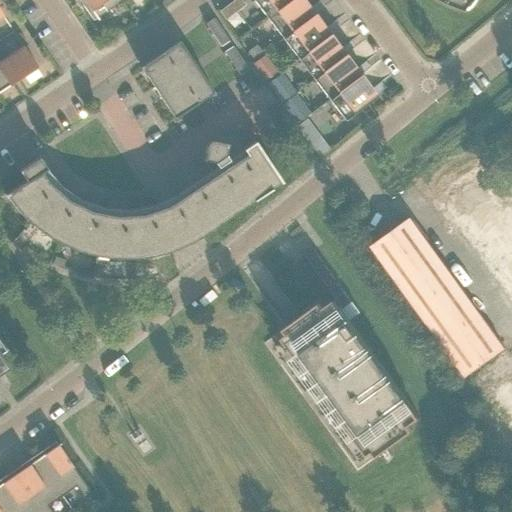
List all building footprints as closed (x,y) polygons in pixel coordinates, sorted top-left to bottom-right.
[(84,0),(86,3),(82,6),(93,21),(97,18),(98,20),(99,19),(98,18),(123,0),(84,0)] [(245,6),(240,0),(233,0),(230,2),(237,12),(245,6)] [(291,0),(252,0),(267,19),(291,0)] [(282,39),(314,15),(314,14),(312,15),(308,9),(309,8),(302,0),(291,0),(267,19),(282,39)] [(298,59),(329,35),(328,36),(323,30),(325,29),(314,15),(282,39),(298,59)] [(221,47),(229,41),(214,18),(205,23),(221,47)] [(313,79),(345,55),(344,55),(343,56),(338,50),(340,49),(329,35),(298,59),(313,79)] [(155,94),(196,67),(179,41),(140,67),(153,87),(152,88),(155,94)] [(252,60),(262,52),(256,45),(246,52),(252,60)] [(0,92),(38,68),(23,46),(0,61),(0,92)] [(240,75),(248,69),(232,46),(224,51),(240,75)] [(329,100),(360,76),(360,75),(358,76),(354,70),(355,69),(345,55),(313,79),(329,100)] [(196,67),(155,94),(159,99),(161,98),(174,119),(213,92),(196,67)] [(295,92),(281,73),(266,84),(281,103),(295,92)] [(360,76),(329,100),(345,121),(375,98),(369,90),(371,89),(360,76)] [(303,103),(296,94),(280,106),(287,115),(303,103)] [(314,129),(307,119),(295,127),(303,138),(314,129)] [(228,159),(225,154),(227,143),(213,141),(211,141),(210,141),(209,141),(207,142),(206,143),(206,144),(205,145),(203,160),(210,171),(175,194),(154,204),(129,209),(105,207),(82,200),(62,186),(47,169),(39,157),(18,171),(25,181),(5,194),(7,198),(10,202),(13,206),(17,210),(20,214),(27,221),(35,227),(42,233),(47,236),(51,238),(55,241),(60,243),(64,245),(69,247),(73,249),(78,251),(87,254),(97,256),(102,257),(112,258),(122,258),(132,258),(141,257),(146,256),(151,256),(161,253),(166,252),(175,249),(184,245),(189,243),(197,238),(201,235),(281,182),(254,141),(228,159)] [(511,290),(511,205),(510,207),(481,167),(443,194),(511,290)] [(464,377),(504,349),(410,218),(370,247),(464,377)] [(420,418),(334,300),(323,308),(319,303),(283,329),(287,334),(282,338),(367,456),(372,452),(376,457),(412,431),(408,426),(420,418)] [(0,373),(9,368),(0,354),(0,373)] [(34,456),(62,496),(76,486),(83,498),(91,492),(58,446),(60,444),(59,443),(51,449),(48,446),(34,456)] [(51,511),(47,506),(62,496),(34,456),(20,466),(22,469),(16,474),(42,511),(51,511)] [(42,511),(16,474),(9,478),(7,475),(0,479),(0,495),(11,511),(42,511)] [(11,511),(0,495),(0,511),(11,511)]
